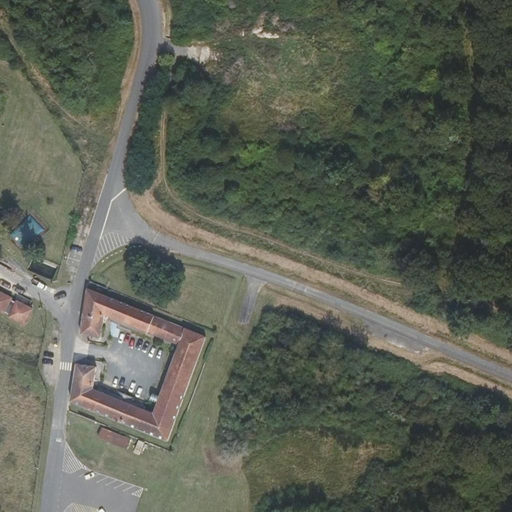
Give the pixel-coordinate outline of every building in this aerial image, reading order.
[(47,229),(30,214),(12,233),(28,248),(47,229)] [(76,366),(71,404),(167,445),(205,339),(161,320),(162,317),(156,314),(154,318),(87,290),(84,311),(80,335),(100,339),(103,317),(166,341),(169,334),(181,337),(165,383),(160,381),(159,385),(164,387),(153,416),(92,392),(95,370),(76,366)] [(14,299),(0,291),(0,312),(6,315),(14,299)] [(35,310),(17,301),(8,318),(26,327),(35,310)] [(131,439),(102,428),(98,439),(127,450),(131,439)] [(133,453),(140,456),(145,443),(138,441),(133,453)]
